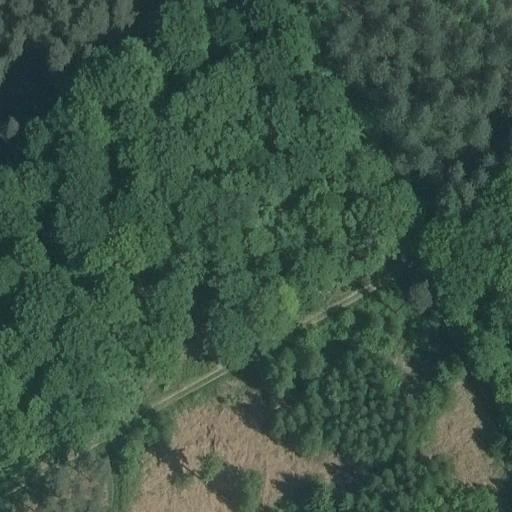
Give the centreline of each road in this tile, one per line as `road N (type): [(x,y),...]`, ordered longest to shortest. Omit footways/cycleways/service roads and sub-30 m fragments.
road 1 (track): [(511,442),(281,0)]
road 2 (track): [(511,219),(416,265),(120,435)]
road 3 (track): [(120,435),(0,499)]
